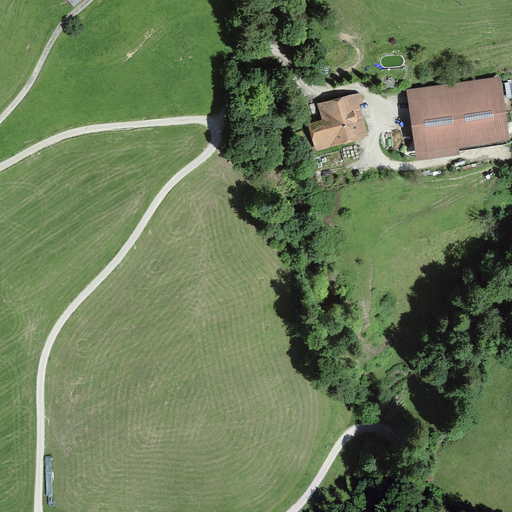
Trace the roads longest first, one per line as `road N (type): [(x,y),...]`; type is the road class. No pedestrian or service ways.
road 1 (track): [(39,511),(42,374),(51,337),(161,189),(209,152),(214,129),(183,121),(80,132),(0,168)]
road 2 (track): [(214,129),(249,61),(266,48),(283,51),(308,87),(352,85),(373,95),(382,160),(430,161),(511,145)]
road 3 (track): [(395,511),(401,451),(391,433),(375,427),(353,429),(289,511)]
road 4 (track): [(0,128),(61,33),(95,0)]
